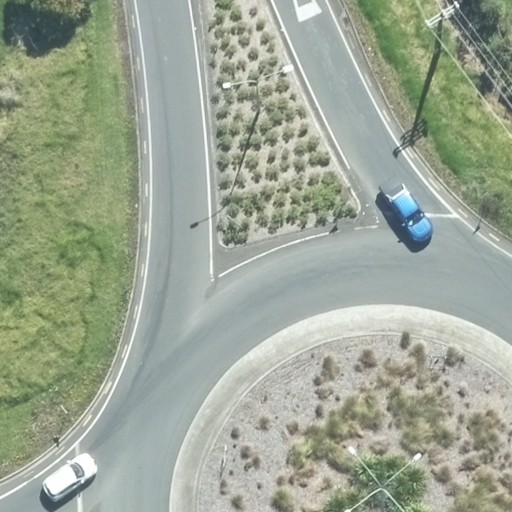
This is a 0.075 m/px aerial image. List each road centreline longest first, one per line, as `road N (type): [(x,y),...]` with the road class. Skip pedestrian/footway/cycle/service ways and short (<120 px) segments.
road 1 (secondary): [(181,352),(185,244),(158,0)]
road 2 (secondary): [(292,0),(446,266)]
road 3 (secondary): [(181,352),(233,311),(298,278),(363,262),(446,266)]
road 4 (secondary): [(133,464),(155,393),(181,352)]
